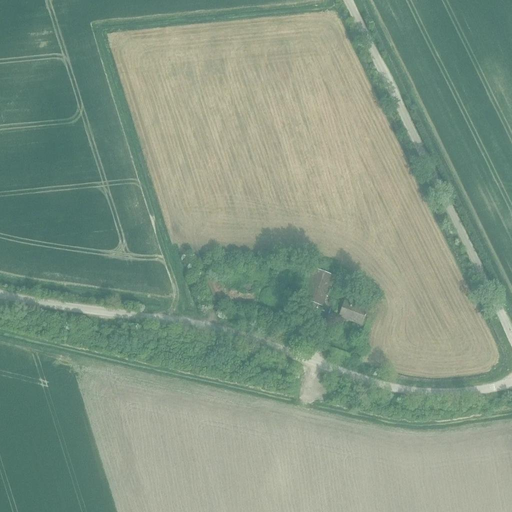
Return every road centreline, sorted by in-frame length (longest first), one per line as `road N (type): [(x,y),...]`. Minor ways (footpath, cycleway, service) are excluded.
road 1 (unclassified): [(0,293),(207,325),(411,390),(511,382)]
road 2 (unclassified): [(511,339),(350,0)]
